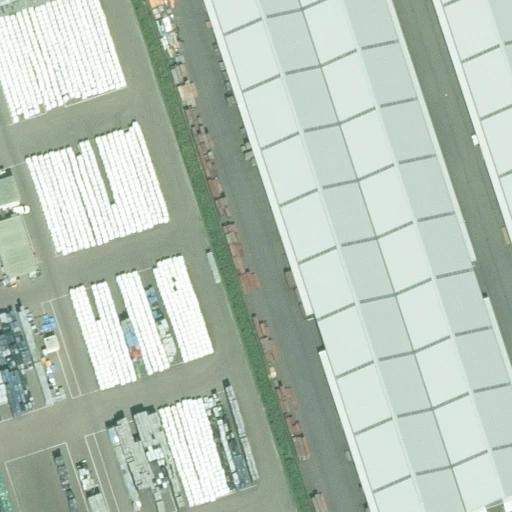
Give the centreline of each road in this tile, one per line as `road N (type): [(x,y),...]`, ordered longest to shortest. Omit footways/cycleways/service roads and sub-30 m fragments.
road 1 (unknown): [(0,404),(25,429),(70,440),(144,425),(216,397),(242,369),(242,343),(222,290)]
road 2 (unknown): [(187,233),(0,297)]
road 3 (unknown): [(0,143),(35,142),(153,102)]
road 4 (unknown): [(153,102),(190,212),(187,233)]
